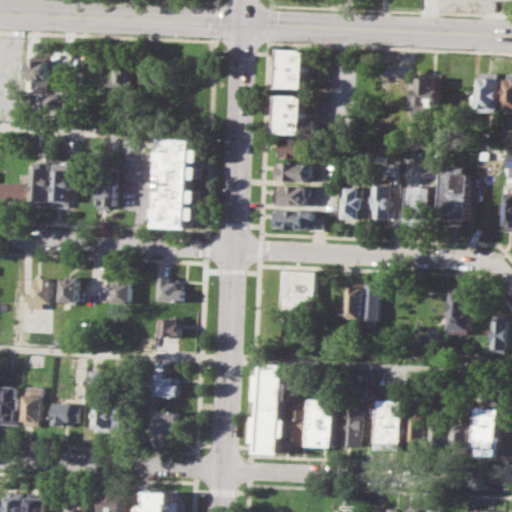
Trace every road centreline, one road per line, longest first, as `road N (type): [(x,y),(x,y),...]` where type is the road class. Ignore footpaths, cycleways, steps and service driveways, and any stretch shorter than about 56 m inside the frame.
road 1 (residential): [(0,236),(477,260),(511,282)]
road 2 (secondary): [(0,12),(511,33)]
road 3 (secondary): [(224,467),(244,0)]
road 4 (residential): [(511,481),(224,467)]
road 5 (residential): [(0,458),(224,467)]
